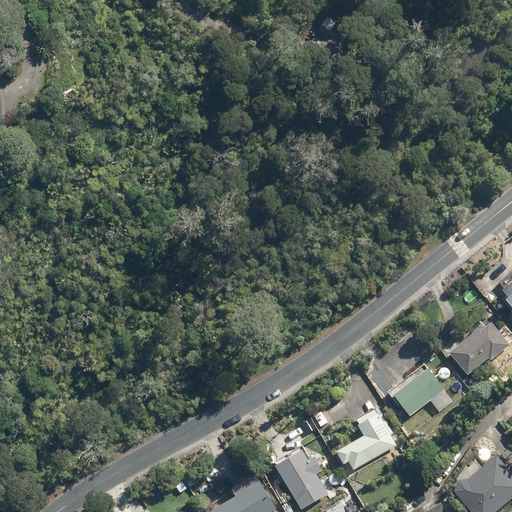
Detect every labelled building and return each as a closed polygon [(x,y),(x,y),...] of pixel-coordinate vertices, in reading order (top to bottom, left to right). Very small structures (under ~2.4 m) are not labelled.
[(318,49),(316,53),(338,66),(357,35),(323,14),(306,41),(318,49)] [(511,281),(501,292),(508,299),(503,303),(511,313),(511,281)] [(477,331),(448,355),(466,377),(488,359),(490,362),(509,347),(490,323),(478,333),(477,331)] [(427,370),(392,397),(408,418),(430,401),(439,413),(453,402),(444,390),(443,391),(427,370)] [(321,413),(314,417),(320,428),(327,424),(321,413)] [(356,427),(362,438),(336,453),(343,465),(348,462),(353,471),(396,447),(378,415),(356,427)] [(309,420),(303,424),(308,432),(315,428),(309,420)] [(274,468),(299,511),(326,497),(315,476),(321,473),(312,459),(306,462),(301,453),(274,468)] [(455,486),(454,494),(469,511),(495,511),(511,498),(511,476),(496,457),(466,482),(459,482),(455,486)] [(197,487),(192,479),(186,482),(191,490),(197,487)] [(189,488),(182,480),(174,486),(181,494),(189,488)] [(258,484),(210,511),(272,511),(274,511),(258,484)]
